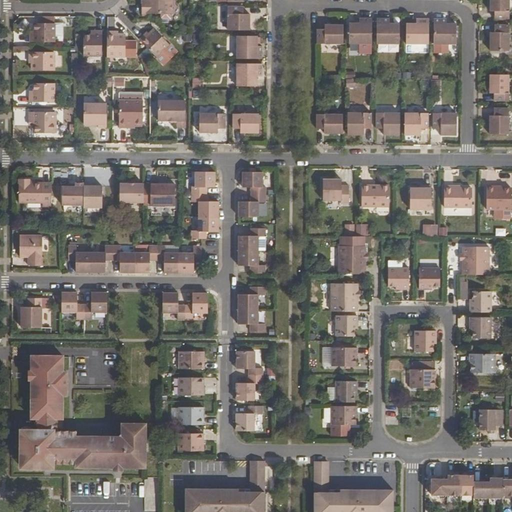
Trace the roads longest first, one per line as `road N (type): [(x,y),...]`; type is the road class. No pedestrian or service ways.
road 1 (residential): [(449,451),(450,312),(377,312),(373,451)]
road 2 (residential): [(228,283),(229,446),(373,451)]
road 3 (residential): [(309,5),(453,7),(467,18),(468,160)]
road 4 (residential): [(468,160),(228,159)]
road 5 (residential): [(0,282),(228,283)]
road 6 (residential): [(228,159),(0,158)]
road 7 (residential): [(228,159),(228,283)]
